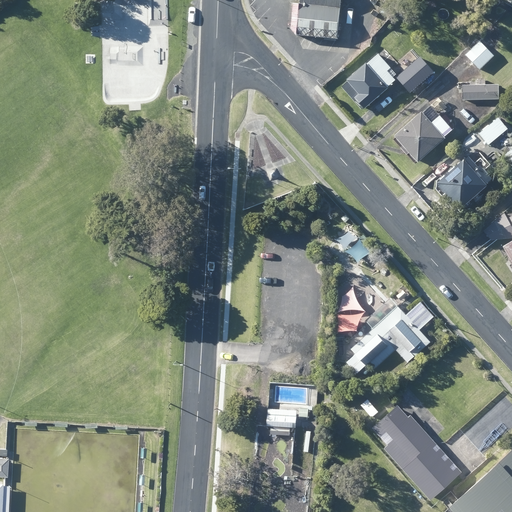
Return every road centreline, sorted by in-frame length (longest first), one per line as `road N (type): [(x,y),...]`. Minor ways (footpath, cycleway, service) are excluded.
road 1 (tertiary): [(190,511),(215,57)]
road 2 (residential): [(215,57),(250,63),(270,78),(511,347)]
